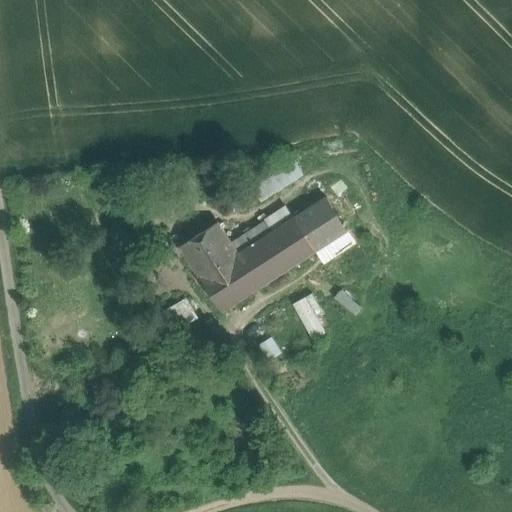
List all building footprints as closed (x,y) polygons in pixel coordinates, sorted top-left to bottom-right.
[(230,185),(214,196),(222,209),(227,205),(233,214),(302,170),(296,160),(238,197),(230,185)] [(266,220),(231,242),(238,253),(201,276),(222,310),(348,230),(326,197),(273,231),(266,220)] [(343,198),(334,204),(345,220),(354,215),(343,198)] [(218,221),(181,245),(201,276),(238,253),(231,242),(218,221)] [(309,292),(292,301),(310,337),(327,329),(309,292)] [(187,300),(168,311),(178,328),(197,317),(187,300)]
